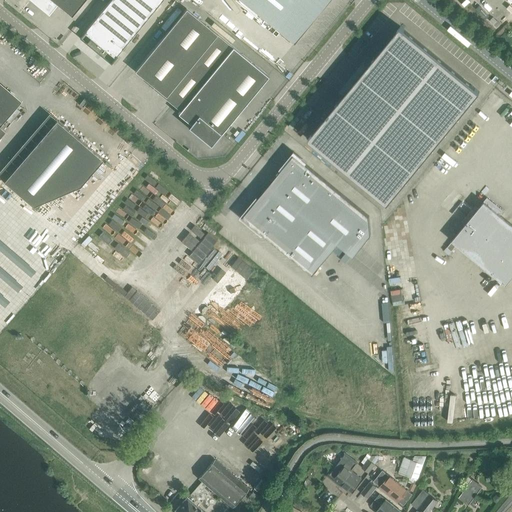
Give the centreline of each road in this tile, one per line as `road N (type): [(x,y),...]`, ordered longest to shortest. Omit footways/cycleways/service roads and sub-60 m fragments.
road 1 (unclassified): [(371,0),(230,169),(212,178),(193,173),(0,12)]
road 2 (primary): [(140,511),(0,392)]
road 3 (unclassified): [(419,0),(511,79)]
